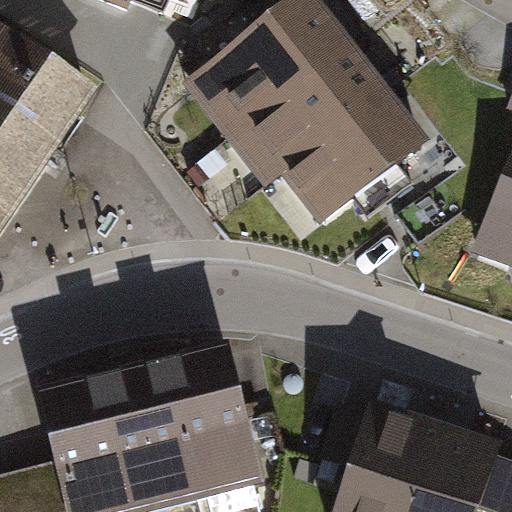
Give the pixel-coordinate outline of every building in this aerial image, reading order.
[(103,0),(128,10),(132,0),(103,0)] [(342,48),(304,0),(296,0),(196,77),(233,130),(342,48)] [(0,140),(52,174),(101,98),(18,45),(0,33),(0,140)] [(381,100),(342,48),(233,130),(275,182),(381,100)] [(424,154),(381,100),(275,182),(318,237),(424,154)] [(0,254),(52,174),(0,140),(0,254)] [(511,281),(511,153),(471,267),(511,281)] [(196,511),(217,511),(264,500),(228,356),(161,372),(196,511)] [(126,511),(196,511),(161,372),(95,388),(126,511)] [(55,511),(126,511),(95,388),(29,405),(47,475),(55,511)] [(391,511),(416,443),(314,407),(293,467),(338,483),(327,511),(391,511)] [(511,511),(511,474),(416,443),(391,511),(511,511)] [(55,511),(47,475),(0,485),(0,511),(55,511)]
